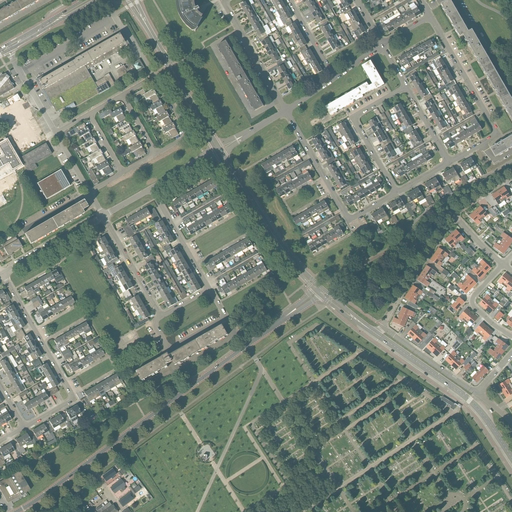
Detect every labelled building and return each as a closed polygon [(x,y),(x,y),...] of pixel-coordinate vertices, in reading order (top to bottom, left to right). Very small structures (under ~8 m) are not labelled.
[(21,10),(38,1),(37,0),(18,0),(16,1),(21,10)] [(195,9),(194,5),(193,0),(180,0),(180,5),(183,15),(188,22),(194,28),(202,16),(199,14),(203,9),(201,6),(195,9)] [(243,10),(252,5),(248,0),(240,5),(243,10)] [(345,12),(350,9),(348,6),(350,5),(347,0),(346,0),(341,3),(339,4),(342,10),(343,9),(345,12)] [(368,3),(372,9),(375,7),(374,5),(379,2),(377,0),(370,0),(371,1),(368,3)] [(450,20),(459,15),(450,0),(447,0),(441,4),(450,20)] [(0,10),(5,20),(21,10),(16,1),(0,10)] [(277,12),(285,7),(282,2),(277,5),(276,5),(274,6),(277,12)] [(312,13),(321,8),(320,5),(318,2),(309,7),(312,13)] [(246,15),(255,11),(252,5),(243,10),(246,15)] [(280,17),(289,12),(285,7),(277,12),(280,17)] [(315,18),(324,13),(321,8),(312,13),(315,18)] [(416,17),(420,15),(421,14),(418,8),(412,11),(416,17)] [(350,19),(356,16),(353,10),(351,12),(350,9),(345,12),(346,15),(347,14),(350,19)] [(249,21),(258,16),(255,11),(246,15),(249,21)] [(410,20),(416,17),(412,11),(407,14),(410,20)] [(286,24),(291,21),(290,19),(292,18),(289,12),(280,17),(279,17),(284,25),(286,24)] [(322,25),(327,22),(329,21),(324,13),(315,18),(318,24),(320,22),(322,25)] [(405,23),(410,20),(407,14),(402,18),(405,23)] [(463,35),(469,32),(459,15),(450,20),(460,37),(463,35)] [(253,26),(261,21),(258,16),(249,21),(253,26)] [(351,26),(359,21),(356,16),(350,19),(348,21),(347,22),(348,23),(349,22),(351,26)] [(394,30),(400,26),(397,20),(395,18),(390,21),(390,22),(394,30)] [(400,26),(405,23),(402,18),(397,20),(400,26)] [(256,31),(264,26),(261,21),(253,26),(256,31)] [(292,32),(298,28),(295,23),(293,24),(291,21),(286,24),(288,27),(289,27),(292,32)] [(354,31),(362,27),(359,21),(351,26),(354,31)] [(324,34),(330,31),(332,30),(329,24),(328,25),(327,22),(322,25),(323,28),(321,29),(324,34)] [(389,33),(394,30),(390,22),(385,25),(384,24),(381,25),(385,32),(388,30),(389,33)] [(262,38),(267,35),(266,32),(264,33),(263,31),(266,29),(264,26),(256,31),(259,37),(261,36),(262,38)] [(364,36),(363,33),(366,32),(362,27),(354,31),(353,32),(358,39),(364,36)] [(287,37),(289,40),(292,39),(301,34),(298,28),(292,32),(293,34),(287,37)] [(473,51),(482,46),(472,30),(469,32),(463,35),(473,51)] [(328,39),(333,36),(330,31),(324,34),(328,39)] [(43,89),(50,101),(53,107),(95,83),(87,70),(129,46),(124,38),(121,33),(38,81),(42,86),(40,87),(41,89),(43,88),(43,89)] [(295,44),(298,42),(304,39),(301,34),(292,39),(295,44)] [(265,47),(271,44),(272,43),(269,37),(269,38),(267,35),(262,38),(264,41),(262,42),(265,47)] [(331,45),(336,41),(333,36),(328,39),(331,45)] [(301,51),(306,48),(305,45),(307,44),(304,39),(298,42),(301,47),(300,48),(301,51)] [(336,41),(331,45),(334,50),(340,47),(338,44),(341,42),(339,40),(336,41)] [(429,49),(432,56),(433,55),(432,53),(433,52),(432,51),(433,51),(431,48),(437,44),(435,41),(432,43),(431,40),(425,43),(429,49)] [(264,106),(254,90),(245,74),(236,57),(226,41),(217,46),(227,62),(236,79),(246,95),(255,111),(264,106)] [(423,52),(429,49),(425,43),(420,46),(423,52)] [(268,52),(274,49),(271,44),(265,47),(268,52)] [(425,55),(423,52),(420,46),(415,49),(419,58),(425,55)] [(482,67),(491,62),(482,46),(473,51),(482,67)] [(307,58),(313,55),(310,49),(308,51),(306,48),(301,51),(300,52),(305,60),(307,58)] [(271,58),(277,54),(274,49),(268,52),(271,58)] [(414,61),(419,58),(415,49),(409,52),(413,58),(414,61)] [(410,60),(413,58),(409,52),(404,55),(408,63),(411,61),(410,60)] [(277,65),(283,62),(281,59),(280,60),(279,57),(281,55),(280,53),(277,54),(271,58),(274,63),(276,62),(277,65)] [(310,64),(316,60),(313,55),(307,58),(310,64)] [(409,64),(408,63),(404,55),(399,58),(402,65),(402,64),(404,67),(409,64)] [(436,69),(445,64),(441,59),(440,57),(431,61),(436,69)] [(116,84),(131,76),(144,68),(140,60),(132,64),(131,62),(127,65),(129,68),(126,69),(125,66),(110,74),(116,84)] [(280,74),(288,69),(290,68),(285,60),(283,62),(277,65),(279,67),(277,68),(280,74)] [(312,70),(319,66),(316,60),(310,64),(312,67),(311,67),(312,70)] [(363,96),(371,91),(375,89),(376,90),(384,85),(371,61),(362,66),(372,85),(369,87),(367,83),(325,107),(330,116),(363,97),(363,96)] [(491,84),(500,78),(491,62),(482,67),(491,84)] [(440,74),(448,70),(445,64),(436,69),(440,74)] [(312,70),(312,71),(314,74),(315,75),(316,74),(322,71),(319,66),(312,70)] [(283,79),(291,74),(288,69),(280,74),(283,79)] [(442,80),(445,78),(451,75),(448,70),(440,74),(439,75),(442,80)] [(413,83),(421,78),(418,73),(416,74),(415,73),(414,71),(408,75),(410,77),(409,77),(413,83)] [(6,93),(14,89),(12,86),(13,84),(10,81),(5,73),(2,75),(1,74),(0,75),(0,96),(2,96),(3,97),(6,93)] [(63,109),(66,113),(116,84),(110,74),(109,73),(104,76),(104,77),(95,83),(53,107),(57,112),(63,109)] [(286,84),(294,80),(291,74),(283,79),(286,84)] [(447,88),(454,84),(452,81),(454,80),(451,75),(445,78),(448,84),(445,85),(447,88)] [(416,88),(422,85),(420,82),(423,80),(421,78),(413,83),(416,88)] [(501,100),(510,95),(500,78),(491,84),(501,100)] [(294,80),(286,84),(289,90),(297,85),(294,80)] [(454,94),(460,91),(457,86),(455,87),(454,84),(447,88),(445,89),(446,92),(448,91),(451,96),(454,94)] [(419,93),(425,90),(422,85),(416,88),(419,93)] [(153,104),(159,101),(155,93),(156,92),(154,89),(146,94),(143,89),(131,96),(134,101),(143,95),(149,104),(152,102),(153,104)] [(425,100),(432,96),(430,94),(427,89),(425,90),(419,93),(422,99),(424,98),(425,100)] [(457,100),(463,96),(460,91),(454,94),(457,100)] [(510,116),(511,114),(511,98),(510,95),(501,100),(510,116)] [(428,109),(437,105),(432,96),(425,100),(427,103),(425,104),(428,109)] [(458,106),(466,102),(463,96),(457,100),(455,101),(458,106)] [(160,116),(166,112),(161,104),(162,103),(160,100),(159,101),(153,104),(150,106),(152,111),(156,109),(160,116)] [(463,110),(469,107),(466,102),(458,106),(461,111),(463,110)] [(396,113),(403,109),(400,104),(392,108),(396,114),(396,113)] [(431,115),(439,110),(440,110),(437,105),(428,109),(431,115)] [(473,115),(472,112),(469,107),(463,110),(465,114),(462,116),(465,120),(473,115)] [(120,123),(126,120),(122,112),(122,111),(121,108),(112,113),(110,108),(98,115),(101,120),(110,114),(113,119),(116,117),(120,123)] [(401,118),(406,114),(403,109),(396,113),(399,119),(401,118)] [(434,120),(442,115),(439,110),(431,115),(434,120)] [(166,127),(172,123),(168,115),(169,115),(167,112),(166,112),(160,116),(156,118),(159,122),(162,120),(166,127)] [(404,123),(410,120),(406,114),(401,118),(399,119),(398,119),(401,125),(404,123)] [(437,125),(445,121),(442,115),(434,120),(437,125)] [(371,127),(380,123),(377,117),(368,122),(371,127)] [(126,135),(133,131),(128,123),(129,122),(127,119),(126,120),(120,123),(117,125),(119,130),(123,128),(126,135)] [(473,127),(477,133),(482,130),(479,124),(478,122),(475,119),(471,122),(473,127)] [(405,133),(412,129),(411,126),(413,125),(410,120),(404,123),(401,125),(402,127),(405,125),(407,128),(404,130),(404,131),(403,132),(404,133),(405,132),(405,133)] [(442,133),(451,128),(449,124),(448,124),(446,120),(445,121),(437,125),(440,131),(442,133)] [(338,133),(341,131),(347,127),(344,122),(338,125),(340,128),(337,130),(338,133)] [(87,142),(93,139),(89,131),(89,130),(88,127),(87,128),(84,123),(65,134),(68,139),(77,133),(80,138),(83,136),(87,142)] [(173,139),(173,138),(179,135),(174,126),(175,126),(173,123),(172,123),(166,127),(163,129),(165,134),(169,132),(173,139)] [(374,133),(380,129),(383,128),(380,123),(371,127),(374,133)] [(344,136),(350,133),(347,127),(341,131),(344,136)] [(477,133),(473,127),(468,130),(472,136),(477,133)] [(377,138),(383,135),(387,133),(385,130),(382,132),(380,129),(374,133),(377,138)] [(410,141),(419,136),(416,130),(414,131),(412,129),(405,133),(407,136),(409,135),(410,137),(409,138),(410,141)] [(466,139),(472,136),(468,130),(465,132),(463,129),(461,130),(466,139)] [(461,142),(466,139),(461,130),(459,131),(460,134),(457,136),(461,142)] [(133,146),(139,142),(135,134),(134,131),(133,131),(126,135),(123,137),(126,141),(129,139),(133,146)] [(444,137),(446,136),(449,141),(447,142),(444,144),(447,149),(450,147),(450,148),(456,145),(452,139),(449,134),(448,132),(443,134),(444,137)] [(347,141),(353,138),(350,133),(344,136),(347,141)] [(384,145),(391,141),(389,138),(386,140),(383,135),(377,138),(381,144),(382,143),(384,145)] [(415,149),(423,144),(422,141),(419,136),(410,141),(415,149)] [(456,145),(461,142),(457,136),(452,139),(456,145)] [(312,140),(315,146),(324,141),(323,138),(319,140),(318,137),(312,140)] [(30,143),(33,148),(42,143),(39,138),(30,143)] [(93,154),(100,150),(95,142),(96,141),(94,138),(93,139),(87,142),(84,144),(86,149),(89,147),(93,154)] [(349,151),(356,147),(354,145),(356,144),(353,138),(347,141),(344,143),(349,151)] [(495,157),(504,152),(511,147),(511,146),(507,139),(490,148),(495,157)] [(0,177),(12,170),(21,166),(7,141),(0,145),(0,177)] [(318,151),(324,148),(322,145),(325,143),(324,141),(315,146),(318,151)] [(387,154),(393,151),(390,145),(392,144),(391,141),(384,145),(385,148),(384,149),(387,154)] [(47,142),(20,155),(28,172),(38,167),(35,162),(53,153),(47,142)] [(139,158),(140,157),(146,154),(141,145),(142,145),(140,142),(139,142),(133,146),(120,153),(122,157),(132,152),(135,151),(139,158)] [(293,158),(298,155),(293,146),(288,149),(293,158)] [(354,159),(362,154),(359,149),(357,150),(356,147),(349,151),(350,154),(351,154),(354,159)] [(321,156),(327,153),(324,148),(318,151),(321,156)] [(287,161),(293,158),(288,149),(283,152),(286,158),(287,161)] [(391,162),(398,158),(397,155),(398,155),(397,152),(395,149),(393,151),(387,154),(390,160),(391,162)] [(100,165),(106,161),(101,153),(102,153),(101,150),(100,150),(93,154),(90,156),(93,160),(96,158),(100,165)] [(423,156),(427,162),(432,159),(430,156),(433,154),(431,151),(429,153),(423,156)] [(282,164),(287,161),(286,158),(283,152),(277,156),(282,164)] [(327,163),(334,159),(333,157),(330,158),(327,153),(321,156),(324,162),(326,161),(327,163)] [(357,164),(365,159),(362,154),(354,159),(357,164)] [(277,167),(282,164),(277,156),(272,159),(275,165),(277,167)] [(421,165),(427,162),(423,156),(418,159),(421,165)] [(330,172),(339,167),(335,161),(337,159),(337,158),(334,159),(327,163),(329,166),(327,167),(330,172)] [(470,169),(476,166),(471,158),(466,161),(470,169)] [(273,166),(275,165),(272,159),(267,162),(272,170),(274,169),(273,166)] [(360,170),(368,165),(365,159),(357,164),(360,170)] [(416,168),(421,165),(418,159),(412,162),(416,168)] [(106,177),(107,176),(113,173),(108,164),(109,164),(107,161),(106,161),(100,165),(96,167),(99,172),(102,170),(106,177)] [(464,172),(470,169),(466,161),(460,165),(464,172)] [(266,173),(272,170),(267,162),(261,165),(266,173)] [(411,171),(416,168),(412,162),(407,165),(411,171)] [(366,177),(373,173),(371,170),(372,170),(368,165),(360,170),(363,175),(364,174),(366,177)] [(405,174),(411,171),(407,165),(404,167),(403,165),(401,166),(405,174)] [(400,177),(405,174),(401,166),(392,170),(395,175),(398,173),(400,177)] [(333,178),(342,173),(339,168),(339,167),(330,172),(333,178)] [(454,183),(460,179),(454,168),(448,171),(453,180),(454,183)] [(35,184),(45,201),(71,186),(61,169),(35,184)] [(94,185),(99,182),(92,170),(87,172),(94,185)] [(302,174),(307,182),(312,179),(307,171),(302,174)] [(450,182),(453,180),(448,171),(442,175),(448,185),(451,183),(450,182)] [(336,183),(345,178),(342,173),(333,178),(336,183)] [(301,185),(307,182),(302,174),(297,177),(298,179),(301,185)] [(373,185),(376,191),(382,188),(380,185),(383,183),(380,177),(377,179),(378,182),(373,185)] [(341,191),(350,186),(348,183),(347,183),(346,181),(347,180),(345,178),(336,183),(340,188),(341,191)] [(442,188),(436,178),(430,181),(435,189),(437,193),(443,189),(442,188)] [(209,182),(213,189),(219,186),(215,179),(209,182)] [(296,188),(301,185),(298,179),(293,182),(296,188)] [(291,191),(296,188),(293,182),(291,180),(286,183),(291,191)] [(429,192),(435,189),(430,181),(425,185),(429,192)] [(208,192),(213,189),(209,182),(204,184),(208,192)] [(285,194),(291,191),(286,183),(281,186),(285,194)] [(203,195),(208,192),(204,184),(199,187),(203,195)] [(371,194),(376,191),(373,185),(368,188),(371,194)] [(280,197),(285,194),(281,186),(275,189),(280,197)] [(198,198),(203,195),(199,187),(194,190),(198,198)] [(366,197),(371,194),(368,188),(365,189),(363,187),(361,188),(362,191),(366,197)] [(504,187),(498,191),(504,201),(510,197),(504,187)] [(419,202),(425,199),(423,196),(418,188),(413,191),(417,199),(419,202)] [(192,201),(198,198),(194,190),(188,193),(192,201)] [(360,200),(366,197),(362,191),(357,194),(360,200)] [(411,202),(408,203),(413,213),(415,211),(414,209),(416,208),(416,206),(413,201),(417,199),(413,191),(407,195),(411,202)] [(498,191),(492,196),(498,205),(504,201),(498,191)] [(187,204),(192,201),(188,193),(183,196),(187,204)] [(355,203),(360,200),(357,194),(352,197),(355,203)] [(350,206),(355,203),(352,197),(351,195),(343,200),(346,205),(348,204),(350,206)] [(182,207),(187,204),(183,196),(178,199),(182,207)] [(408,203),(404,205),(401,198),(395,202),(399,209),(401,212),(406,208),(411,217),(414,215),(413,213),(408,203)] [(177,210),(182,207),(178,199),(173,202),(174,206),(172,207),(175,213),(178,211),(177,210)] [(30,244),(66,224),(84,213),(82,210),(87,207),(83,200),(77,203),(78,205),(34,230),(25,235),(30,244)] [(232,209),(234,208),(230,201),(226,204),(227,205),(224,207),(228,214),(233,211),(232,209)] [(319,204),(324,213),(329,209),(325,201),(319,204)] [(393,213),(399,209),(395,202),(389,205),(393,213)] [(319,215),(324,213),(319,204),(314,207),(319,215)] [(495,206),(492,209),(497,215),(498,216),(501,213),(495,206)] [(223,217),(228,214),(224,207),(219,210),(223,217)] [(319,215),(314,207),(309,210),(314,219),(319,215)] [(480,207),(475,212),(483,220),(488,215),(480,207)] [(151,215),(151,214),(147,208),(142,211),(146,218),(151,215)] [(491,208),(488,210),(494,218),(497,215),(492,209),(491,208)] [(384,223),(389,220),(383,209),(377,212),(381,219),(384,223)] [(218,220),(223,217),(219,210),(213,213),(218,220)] [(314,220),(314,219),(309,210),(303,213),(307,219),(310,218),(312,222),(314,220)] [(141,221),(146,218),(142,211),(136,214),(141,221)] [(376,223),(381,219),(377,212),(371,215),(376,223)] [(475,212),(470,217),(477,225),(483,220),(475,212)] [(212,223),(218,220),(213,213),(208,216),(212,223)] [(298,216),(301,222),(303,225),(308,222),(307,219),(303,213),(298,216)] [(135,224),(141,221),(136,214),(131,217),(135,224)] [(207,226),(212,223),(208,216),(203,219),(207,226)] [(296,225),(301,222),(298,216),(293,219),(296,225)] [(130,226),(131,229),(133,232),(135,231),(133,226),(135,224),(131,217),(126,220),(128,224),(130,226)] [(202,229),(207,226),(203,219),(198,222),(202,229)] [(197,232),(202,229),(198,222),(197,220),(194,221),(194,222),(193,222),(194,224),(192,225),(197,232)] [(158,230),(165,226),(162,221),(155,225),(158,230)] [(343,234),(342,231),(345,230),(341,223),(338,225),(338,226),(333,229),(338,237),(343,234)] [(191,235),(197,232),(192,225),(187,228),(186,227),(184,228),(187,235),(190,233),(191,235)] [(161,235),(168,231),(165,226),(158,230),(161,235)] [(333,240),(338,237),(333,229),(328,232),(333,240)] [(456,230),(451,235),(458,244),(464,239),(456,230)] [(164,241),(171,236),(168,231),(161,235),(164,241)] [(327,243),(333,240),(328,232),(323,235),(327,243)] [(511,238),(504,233),(501,237),(504,239),(501,242),(508,247),(511,241),(511,238)] [(132,245),(139,241),(136,235),(129,240),(132,245)] [(322,246),(327,243),(323,235),(318,238),(322,246)] [(451,235),(445,240),(453,248),(458,244),(451,235)] [(100,246),(108,242),(105,237),(102,238),(100,236),(92,240),(94,243),(97,241),(100,246)] [(165,251),(170,248),(169,245),(174,242),(171,236),(164,241),(167,246),(164,248),(165,251)] [(6,243),(12,253),(22,247),(18,240),(17,240),(15,237),(6,243)] [(317,249),(322,246),(318,238),(317,237),(312,240),(312,241),(317,249)] [(243,241),(247,248),(253,245),(248,238),(243,241)] [(135,250),(142,246),(139,241),(132,245),(135,250)] [(242,251),(247,248),(243,241),(238,244),(242,251)] [(311,252),(317,249),(312,241),(307,244),(311,252)] [(103,251),(111,247),(108,242),(100,246),(103,251)] [(496,243),(493,247),(503,254),(508,247),(501,242),(499,245),(496,243)] [(8,255),(12,253),(6,243),(2,245),(2,246),(0,247),(0,261),(0,262),(9,257),(8,255)] [(237,254),(242,251),(238,244),(233,247),(237,254)] [(138,255),(145,251),(142,246),(135,250),(138,255)] [(106,257),(114,252),(111,247),(103,251),(106,257)] [(173,256),(180,252),(177,247),(172,250),(170,248),(165,251),(167,253),(168,253),(170,251),(171,253),(173,256)] [(232,257),(237,254),(233,247),(227,250),(232,257)] [(439,248),(435,254),(444,261),(448,254),(439,248)] [(233,260),(232,257),(227,250),(222,253),(226,260),(228,263),(233,260)] [(146,261),(153,257),(152,254),(150,256),(149,253),(147,254),(145,251),(138,255),(141,261),(144,259),(146,261)] [(108,267),(113,264),(111,261),(117,258),(114,252),(106,257),(101,259),(105,266),(107,265),(108,267)] [(176,262),(183,258),(180,252),(173,256),(176,262)] [(221,263),(226,260),(222,253),(217,256),(221,263)] [(435,254),(431,260),(440,267),(444,261),(435,254)] [(216,266),(221,263),(217,256),(212,259),(216,266)] [(147,271),(155,267),(158,265),(157,263),(153,265),(152,262),(155,260),(153,257),(146,261),(148,264),(144,266),(147,271)] [(177,268),(186,263),(183,258),(176,262),(174,263),(177,268)] [(217,268),(216,266),(212,259),(207,262),(209,265),(206,267),(209,272),(212,270),(212,271),(217,268)] [(482,260),(477,266),(485,273),(491,268),(482,260)] [(180,274),(182,272),(189,268),(186,263),(177,268),(180,274)] [(258,266),(262,274),(267,271),(263,263),(258,266)] [(115,277),(124,271),(121,266),(119,267),(117,265),(114,266),(109,269),(111,272),(114,277),(115,277)] [(257,277),(262,274),(258,266),(253,269),(257,277)] [(427,266),(422,273),(429,278),(431,274),(434,276),(437,272),(427,266)] [(477,266),(472,271),(480,279),(485,273),(477,266)] [(150,277),(158,272),(155,267),(147,271),(150,277)] [(185,277),(192,273),(189,268),(182,272),(185,277)] [(252,280),(257,277),(253,269),(247,272),(252,280)] [(54,279),(56,282),(61,279),(59,276),(56,270),(51,273),(54,279)] [(120,281),(127,276),(124,271),(115,277),(118,282),(120,281)] [(153,282),(161,278),(158,272),(150,277),(153,282)] [(246,283),(252,280),(247,272),(242,275),(246,283)] [(454,280),(458,277),(455,272),(450,275),(454,280)] [(45,276),(50,285),(51,285),(49,282),(54,279),(51,273),(45,276)] [(188,283),(195,279),(192,273),(185,277),(188,283)] [(422,273),(417,280),(427,287),(430,283),(427,281),(429,278),(422,273)] [(465,275),(461,279),(463,281),(471,289),(476,283),(468,275),(466,274),(466,273),(465,274),(465,275)] [(505,273),(498,282),(504,287),(511,278),(505,273)] [(241,286),(246,283),(242,275),(237,278),(241,286)] [(45,288),(50,285),(45,276),(40,279),(43,285),(44,285),(45,288)] [(123,286),(130,282),(127,276),(120,281),(123,286)] [(156,287),(164,283),(161,278),(153,282),(156,287)] [(236,289),(241,286),(237,278),(232,282),(236,289)] [(38,288),(43,285),(40,279),(35,282),(38,288)] [(191,288),(198,284),(195,279),(188,283),(191,288)] [(159,292),(167,288),(166,287),(168,285),(166,281),(164,283),(156,287),(159,292)] [(463,281),(458,286),(466,294),(471,289),(463,281)] [(29,285),(34,294),(40,291),(38,288),(35,282),(29,285)] [(131,296),(130,293),(128,290),(133,287),(130,282),(123,286),(126,291),(123,293),(124,296),(126,299),(131,296)] [(231,292),(236,289),(232,282),(226,285),(231,292)] [(192,294),(201,289),(198,284),(191,288),(189,289),(192,294)] [(29,297),(34,294),(29,285),(24,288),(25,291),(20,294),(23,299),(26,297),(27,299),(29,297)] [(225,295),(231,292),(226,285),(221,288),(221,286),(218,288),(221,293),(224,292),(225,295)] [(413,286),(409,292),(418,298),(420,296),(422,292),(420,290),(413,286)] [(162,298),(170,293),(167,288),(159,292),(162,298)] [(409,292),(405,298),(409,301),(407,304),(416,309),(418,307),(414,304),(418,298),(409,292)] [(165,303),(173,299),(170,293),(162,298),(165,303)] [(134,305),(141,300),(138,295),(133,298),(131,296),(126,299),(128,301),(129,300),(131,299),(132,302),(134,305)] [(66,300),(69,305),(74,302),(71,296),(66,300)] [(487,296),(479,304),(485,309),(492,300),(487,296)] [(450,306),(447,309),(453,314),(456,311),(461,306),(464,302),(459,298),(456,301),(451,307),(450,306)] [(168,308),(176,304),(173,299),(165,303),(168,308)] [(64,308),(69,305),(66,300),(60,303),(64,308)] [(137,310),(144,306),(141,300),(134,305),(133,305),(136,311),(137,310)] [(492,300),(485,309),(490,314),(498,305),(492,300)] [(58,311),(64,308),(60,303),(55,306),(58,311)] [(10,314),(16,310),(13,305),(7,308),(10,314)] [(48,318),(53,315),(48,306),(44,309),(45,312),(48,318)] [(53,315),(58,311),(55,306),(50,308),(49,306),(48,306),(53,315)] [(140,315),(147,311),(144,306),(137,310),(140,315)] [(403,308),(399,316),(407,319),(409,315),(412,317),(414,312),(403,308)] [(466,309),(459,317),(464,322),(472,314),(466,309)] [(13,319),(19,316),(16,310),(10,314),(13,319)] [(43,321),(48,318),(45,312),(39,315),(37,311),(35,313),(38,318),(40,316),(43,321)] [(136,328),(149,320),(148,318),(150,316),(147,311),(140,315),(142,318),(139,319),(141,322),(134,325),(136,328)] [(472,314),(464,322),(470,327),(477,319),(472,314)] [(16,324),(22,321),(19,316),(13,319),(16,324)] [(394,318),(392,322),(404,327),(407,319),(399,316),(398,319),(394,318)] [(15,335),(22,331),(21,329),(25,326),(22,321),(16,324),(13,326),(16,332),(14,333),(15,335)] [(84,332),(86,334),(91,331),(86,322),(81,325),(84,332)] [(482,323),(474,331),(480,336),(487,328),(482,323)] [(175,366),(193,355),(229,335),(223,324),(222,325),(169,355),(168,353),(162,356),(163,357),(157,361),(137,372),(136,371),(142,381),(168,365),(170,364),(169,363),(172,361),(175,366)] [(79,335),(84,332),(81,325),(75,329),(79,335)] [(415,326),(408,334),(413,339),(421,331),(415,326)] [(487,328),(480,336),(486,341),(493,333),(487,328)] [(73,338),(79,335),(75,329),(70,332),(73,338)] [(421,331),(413,339),(414,339),(419,344),(426,336),(421,331)] [(65,335),(70,343),(68,340),(73,338),(70,332),(65,335)] [(26,343),(32,339),(29,334),(25,336),(24,334),(17,338),(18,340),(23,338),(26,343)] [(64,346),(70,343),(65,335),(59,338),(63,344),(63,343),(64,346)] [(57,352),(60,350),(58,347),(63,344),(59,338),(54,341),(56,345),(54,346),(57,352)] [(29,348),(36,345),(32,339),(26,343),(29,348)] [(434,339),(427,347),(432,352),(440,344),(434,339)] [(499,339),(496,343),(499,345),(496,348),(503,353),(508,346),(499,339)] [(440,344),(432,352),(437,357),(445,349),(445,348),(447,345),(442,341),(440,344)] [(30,355),(39,350),(36,345),(29,348),(27,350),(30,355)] [(9,353),(16,349),(14,346),(5,352),(2,347),(0,347),(0,354),(1,354),(2,357),(9,353)] [(491,349),(488,353),(497,360),(503,353),(496,348),(494,351),(491,349)] [(96,352),(99,358),(104,354),(101,349),(96,352)] [(32,364),(39,360),(37,358),(42,356),(39,350),(30,355),(32,359),(30,360),(32,364)] [(94,361),(99,358),(96,352),(90,355),(94,361)] [(453,352),(446,360),(451,365),(459,357),(453,352)] [(0,363),(2,367),(11,362),(8,357),(11,356),(9,353),(2,357),(3,360),(0,361),(0,363)] [(88,364),(94,361),(90,355),(85,358),(88,364)] [(459,357),(451,365),(456,370),(462,364),(465,367),(468,363),(471,361),(469,359),(468,358),(464,362),(459,357)] [(78,370),(83,367),(80,361),(78,358),(73,362),(78,370)] [(83,367),(88,364),(85,358),(80,361),(83,367)] [(5,373),(14,368),(11,362),(2,367),(5,373)] [(72,373),(78,370),(73,362),(68,365),(67,364),(64,365),(67,370),(70,369),(72,373)] [(43,372),(49,369),(46,363),(42,366),(41,364),(34,367),(35,370),(40,367),(43,372)] [(483,366),(478,372),(482,377),(488,371),(483,366)] [(9,378),(15,375),(17,373),(14,368),(5,373),(9,378)] [(46,377),(52,374),(49,369),(43,372),(46,377)] [(478,372),(472,379),(477,383),(482,377),(478,372)] [(49,383),(55,379),(52,374),(46,377),(49,383)] [(12,383),(20,379),(20,378),(18,380),(15,375),(9,378),(12,383)] [(111,378),(116,386),(121,383),(116,375),(111,378)] [(110,389),(116,386),(111,378),(105,381),(110,389)] [(15,389),(21,385),(23,384),(20,379),(12,383),(15,389)] [(55,379),(49,383),(52,388),(53,388),(55,386),(58,385),(55,379)] [(508,379),(499,385),(503,392),(511,386),(508,379)] [(105,392),(110,389),(105,381),(100,384),(103,390),(105,392)] [(98,393),(103,390),(100,384),(95,387),(98,393)] [(15,389),(18,394),(24,391),(21,385),(15,389)] [(511,385),(511,386),(503,392),(507,398),(511,394),(511,385)] [(89,390),(94,399),(100,396),(98,393),(95,387),(89,390)] [(89,402),(94,399),(89,390),(84,393),(86,397),(84,398),(89,407),(91,405),(89,402)] [(48,397),(51,396),(48,391),(42,394),(41,391),(38,393),(43,401),(49,398),(48,397)] [(38,404),(43,401),(38,393),(35,394),(37,397),(34,398),(38,404)] [(443,396),(441,400),(451,406),(450,408),(454,411),(457,405),(455,403),(455,404),(443,396)] [(33,408),(38,404),(34,398),(29,401),(33,408)] [(27,411),(33,408),(29,401),(27,399),(25,400),(27,403),(24,405),(27,411)] [(83,415),(85,414),(82,408),(80,410),(77,405),(71,408),(76,416),(81,413),(83,415)] [(66,418),(70,426),(73,425),(70,419),(76,416),(71,408),(66,412),(68,416),(66,418)] [(1,414),(6,423),(12,420),(8,414),(6,411),(1,414)] [(68,428),(70,426),(66,418),(63,419),(60,415),(55,418),(59,425),(61,429),(67,425),(68,428)] [(53,429),(59,425),(55,418),(49,421),(52,426),(49,427),(52,433),(55,431),(53,429)] [(49,434),(52,433),(49,427),(46,429),(44,424),(38,427),(42,435),(48,432),(49,434)] [(37,438),(42,435),(38,427),(32,431),(35,435),(32,437),(35,442),(38,441),(37,438)] [(36,443),(35,442),(32,437),(30,438),(27,434),(21,437),(26,445),(31,441),(33,445),(36,443)] [(15,447),(18,452),(19,452),(20,455),(25,452),(22,446),(26,445),(21,437),(16,440),(17,442),(14,444),(15,447)] [(16,453),(18,452),(15,447),(13,448),(10,443),(5,447),(9,454),(15,451),(16,453)] [(0,455),(0,457),(2,461),(4,460),(5,460),(10,457),(9,454),(5,447),(0,449),(0,451),(2,455),(0,455)] [(102,477),(106,482),(117,474),(113,469),(102,477)] [(7,502),(18,496),(8,478),(0,482),(0,490),(7,502)] [(121,479),(110,488),(114,493),(125,486),(121,479)] [(93,482),(82,491),(86,496),(97,488),(93,482)] [(131,485),(128,487),(134,495),(136,492),(134,489),(131,485)] [(118,501),(120,504),(132,495),(130,492),(118,501)] [(108,500),(96,508),(98,511),(100,511),(112,505),(108,500)]
